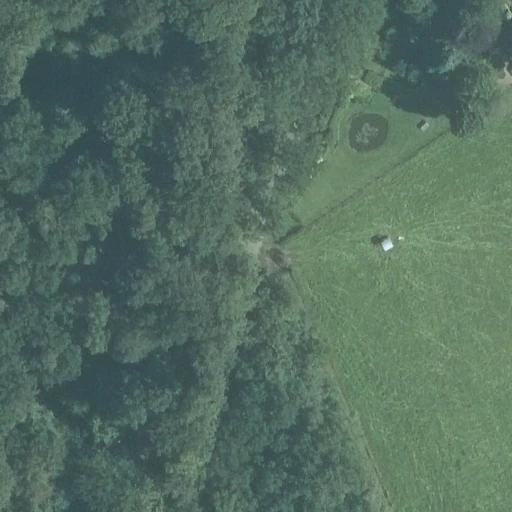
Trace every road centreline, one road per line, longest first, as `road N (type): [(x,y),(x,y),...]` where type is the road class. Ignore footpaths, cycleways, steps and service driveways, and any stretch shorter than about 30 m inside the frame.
road 1 (unclassified): [(134,511),(192,427),(247,249),(341,0)]
road 2 (track): [(247,249),(270,258),(286,280),(386,511)]
